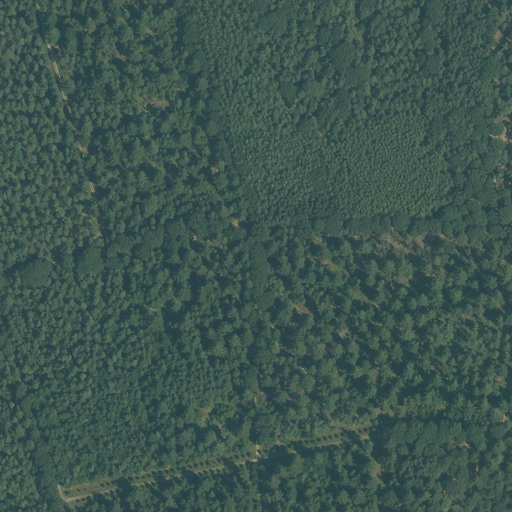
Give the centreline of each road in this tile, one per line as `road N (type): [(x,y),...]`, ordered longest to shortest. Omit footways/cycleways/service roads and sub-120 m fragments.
road 1 (track): [(0,275),(240,231),(511,213)]
road 2 (track): [(5,511),(361,441),(511,440)]
road 3 (track): [(257,460),(255,230),(179,0)]
road 4 (track): [(499,511),(511,269)]
road 5 (track): [(60,511),(0,314)]
